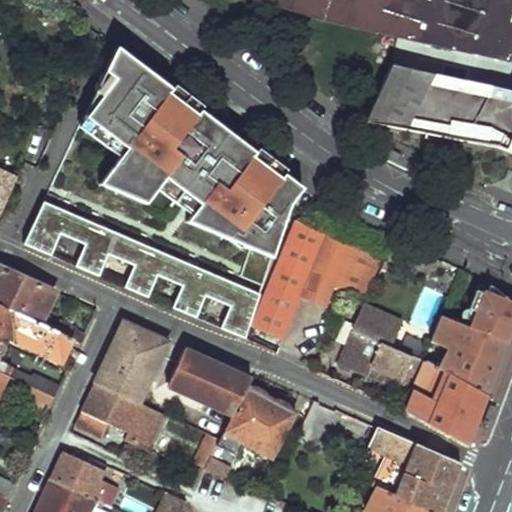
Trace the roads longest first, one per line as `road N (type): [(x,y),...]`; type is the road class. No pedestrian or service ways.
road 1 (residential): [(511,249),(291,129),(123,0)]
road 2 (residential): [(504,467),(116,295)]
road 3 (residential): [(17,511),(116,295)]
road 4 (residential): [(116,295),(0,246)]
